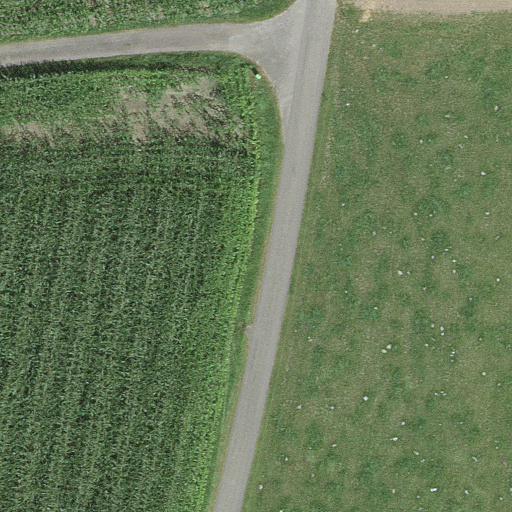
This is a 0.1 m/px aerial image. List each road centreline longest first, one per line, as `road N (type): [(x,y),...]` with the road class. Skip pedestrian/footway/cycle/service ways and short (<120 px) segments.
road 1 (track): [(320,26),(286,206),(211,511)]
road 2 (unclassified): [(323,0),(320,26),(0,60)]
